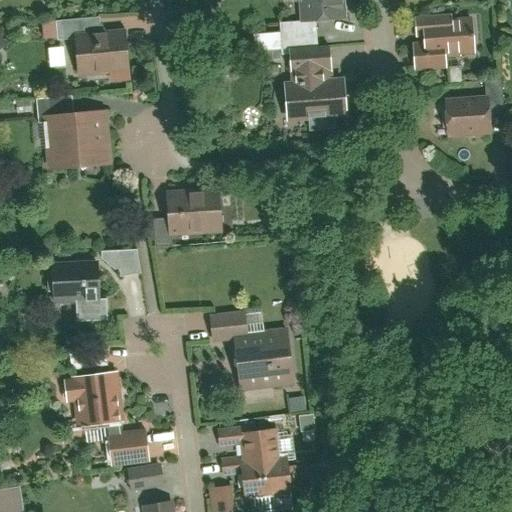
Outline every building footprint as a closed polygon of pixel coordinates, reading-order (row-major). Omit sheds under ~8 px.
[(341,0),(301,0),(304,22),(343,18),(341,0)] [(479,50),(478,18),(425,20),(426,43),(417,44),(418,70),(452,69),(451,51),(479,50)] [(132,71),(128,34),(78,39),(81,75),(132,71)] [(332,71),(330,46),(288,49),(290,71),(297,71),(298,84),(282,85),(285,120),(346,116),(343,79),(322,80),(321,72),(332,71)] [(62,47),(46,48),(48,68),(63,66),(62,47)] [(489,135),(487,100),(443,103),(446,138),(489,135)] [(102,112),(40,117),(45,172),(107,167),(102,112)] [(225,231),(221,193),(169,199),(173,236),(225,231)] [(137,248),(102,251),(103,267),(117,266),(118,275),(139,273),(137,248)] [(98,301),(96,266),(50,268),(52,303),(98,301)] [(235,338),(242,391),(298,384),(291,331),(250,336),(246,311),(208,316),(211,341),(235,338)] [(106,343),(106,365),(124,365),(124,343),(106,343)] [(69,367),(105,365),(104,349),(68,351),(69,367)] [(72,376),(77,426),(123,422),(118,371),(72,376)] [(266,429),(239,433),(242,459),(224,462),(229,500),(293,491),(289,461),(271,464),(266,429)] [(110,468),(151,463),(147,430),(105,435),(110,468)] [(0,487),(0,511),(22,511),(18,485),(0,487)] [(173,511),(172,502),(140,507),(140,511),(173,511)]
